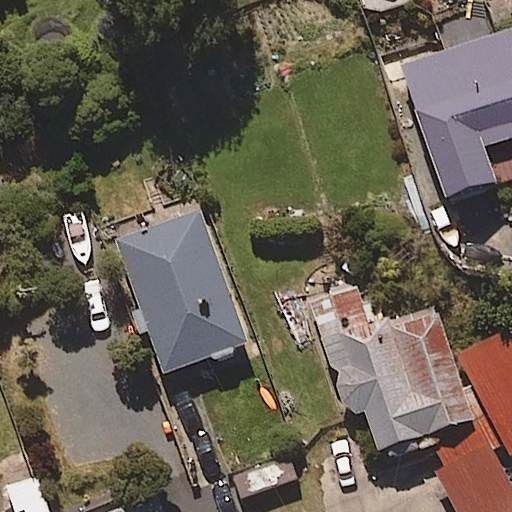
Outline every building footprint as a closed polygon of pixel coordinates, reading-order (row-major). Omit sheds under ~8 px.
[(511,138),(511,29),(402,68),(448,200),(498,183),(486,148),(511,138)] [(250,346),(200,200),(111,230),(161,376),(250,346)] [(377,328),(364,287),(332,297),(341,324),(318,332),(346,419),(367,412),(380,452),(474,422),(437,309),(377,328)] [(511,458),(511,457),(511,329),(460,356),(511,458)] [(511,511),(511,484),(490,437),(438,461),(461,511),(511,511)] [(50,511),(28,452),(8,460),(24,511),(50,511)] [(163,511),(159,499),(121,511),(163,511)]
